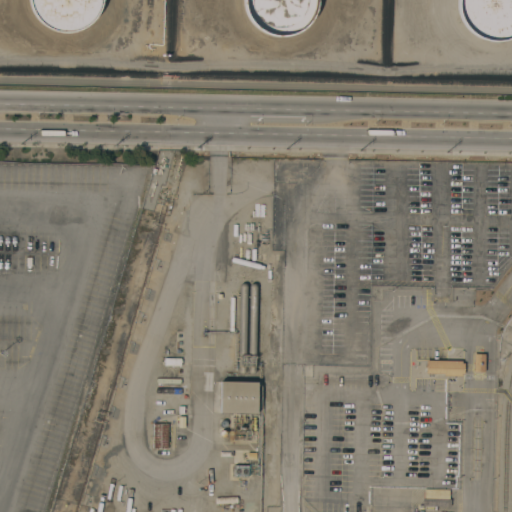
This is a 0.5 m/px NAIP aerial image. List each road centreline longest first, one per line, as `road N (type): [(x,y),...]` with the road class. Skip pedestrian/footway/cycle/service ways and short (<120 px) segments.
road 1 (primary): [(221,135),(511,140)]
road 2 (primary): [(222,108),(0,103)]
road 3 (primary): [(0,130),(221,135)]
road 4 (primary): [(511,112),(345,110)]
road 5 (primary): [(345,110),(222,108)]
